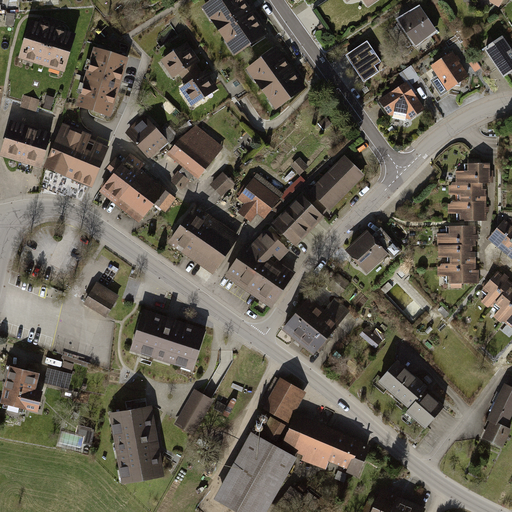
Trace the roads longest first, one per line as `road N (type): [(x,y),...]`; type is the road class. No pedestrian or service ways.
road 1 (tertiary): [(260,342),(74,211),(30,210),(11,229)]
road 2 (tertiary): [(490,511),(403,457),(260,342)]
road 3 (residential): [(260,342),(321,256),(404,170)]
road 4 (residential): [(404,170),(277,0)]
road 5 (residential): [(404,170),(458,123),(511,103)]
road 6 (unknown): [(0,111),(54,122),(65,114),(116,140)]
